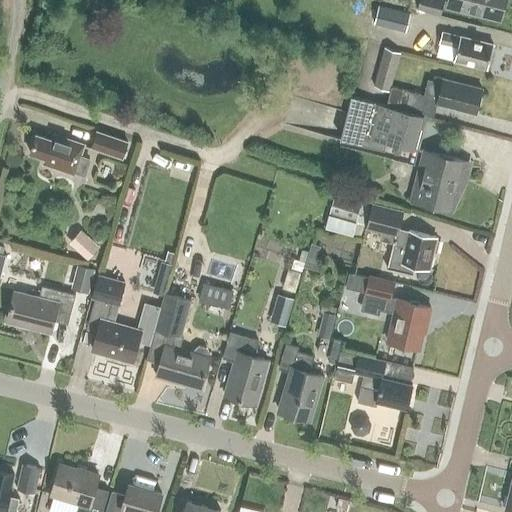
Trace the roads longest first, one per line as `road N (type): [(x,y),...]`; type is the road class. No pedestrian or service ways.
road 1 (residential): [(0,387),(447,503)]
road 2 (unclassified): [(447,503),(495,341)]
